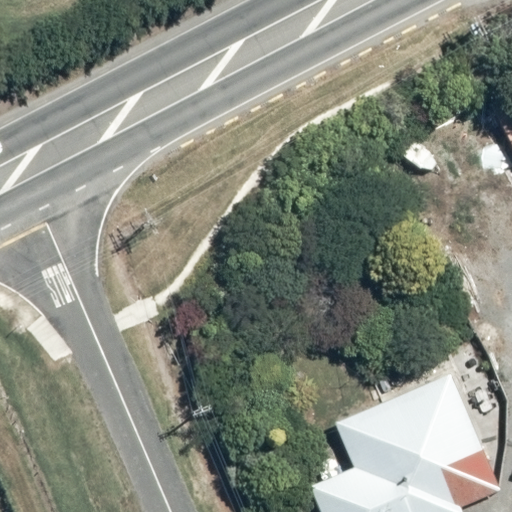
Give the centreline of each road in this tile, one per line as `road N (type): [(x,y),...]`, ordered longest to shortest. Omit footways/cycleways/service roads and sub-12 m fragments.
road 1 (primary): [(415,0),(33,196)]
road 2 (unclassified): [(170,511),(33,196)]
road 3 (primary): [(5,142),(279,0)]
